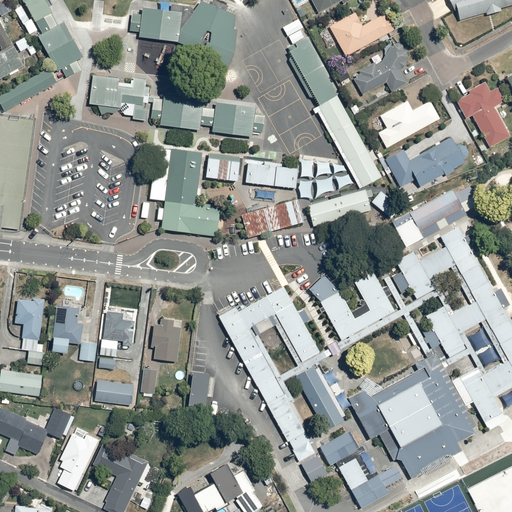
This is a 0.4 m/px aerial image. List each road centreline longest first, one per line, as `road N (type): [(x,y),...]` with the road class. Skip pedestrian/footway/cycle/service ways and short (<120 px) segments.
road 1 (residential): [(409,0),(448,71),(511,36)]
road 2 (residential): [(117,259),(153,237),(181,241),(192,255),(186,270),(138,270)]
